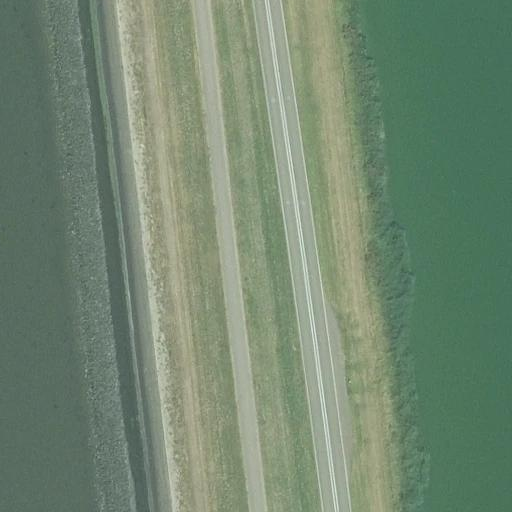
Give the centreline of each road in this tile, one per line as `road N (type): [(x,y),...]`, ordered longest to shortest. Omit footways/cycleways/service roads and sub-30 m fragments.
road 1 (trunk): [(334,511),(267,0)]
road 2 (unclassified): [(254,511),(200,0)]
